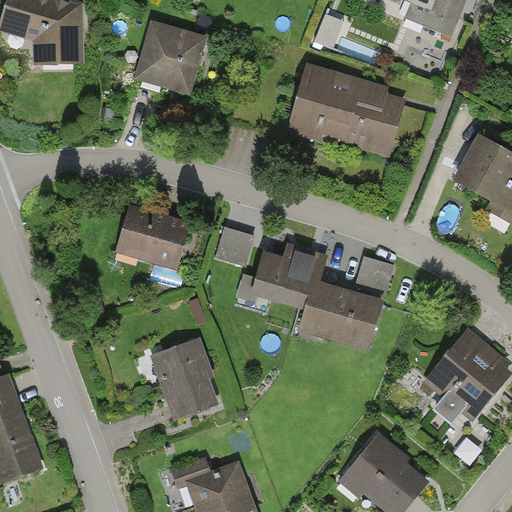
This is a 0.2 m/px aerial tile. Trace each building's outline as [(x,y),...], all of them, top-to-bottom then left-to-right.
[(83,8),(56,0),(9,0),(0,35),(0,37),(36,46),(36,68),(90,68),(83,8)] [(468,0),(409,0),(410,0),(403,22),(455,40),(468,0)] [(335,43),(345,14),(328,8),(318,37),(335,43)] [(213,42),(153,27),(139,83),(199,98),(213,42)] [(388,92),(308,69),(291,128),(321,137),(322,133),(390,153),(404,104),(386,99),(388,92)] [(511,152),(482,137),(457,187),(511,214),(511,152)] [(204,230),(130,212),(120,256),(194,274),(204,230)] [(255,238),(226,230),(218,258),(246,267),(255,238)] [(307,308),(314,285),(319,287),(327,260),(288,248),(284,261),(264,255),(253,293),(307,308)] [(395,266),(366,257),(358,287),(386,295),(395,266)] [(319,287),(314,285),(307,308),(302,328),(369,347),(381,304),(319,287)] [(511,364),(467,327),(422,381),(474,425),(511,379),(511,364)] [(206,341),(153,359),(175,425),(228,407),(206,341)] [(0,487),(47,469),(13,379),(0,383),(0,487)] [(380,440),(346,482),(383,511),(411,511),(435,483),(380,440)] [(259,511),(241,463),(190,482),(201,511),(259,511)]
